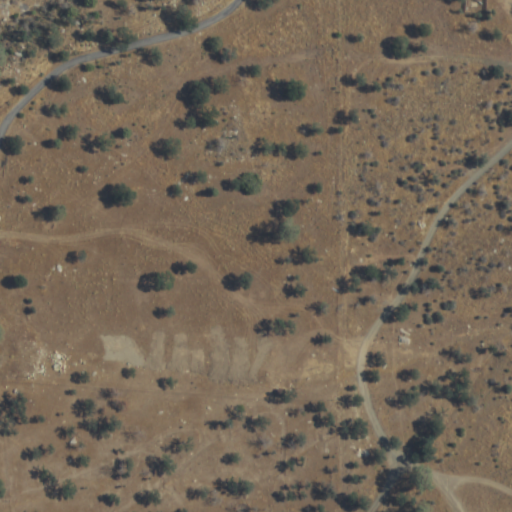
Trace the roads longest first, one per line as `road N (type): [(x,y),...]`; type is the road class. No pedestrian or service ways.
road 1 (residential): [(511,65),(306,55),(149,89),(103,87),(64,98),(0,136)]
road 2 (residential): [(458,511),(383,436),(368,406),(364,353),(415,276),(439,220),(511,143)]
